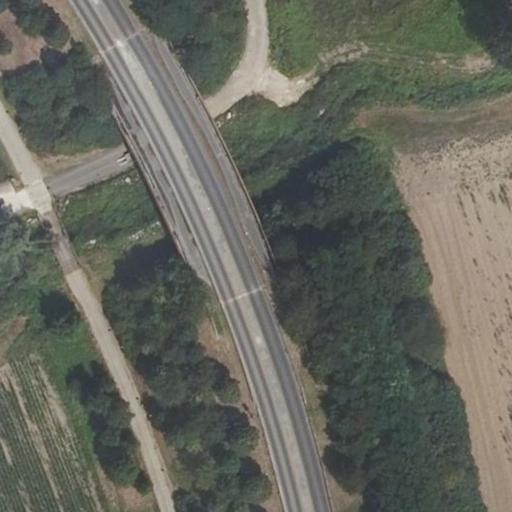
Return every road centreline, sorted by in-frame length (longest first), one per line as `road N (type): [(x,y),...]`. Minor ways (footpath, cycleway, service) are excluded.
road 1 (secondary): [(92,0),(180,155),(244,300),(287,419),(305,511)]
road 2 (track): [(251,0),(260,28),(247,79),(222,104),(147,148),(0,214)]
